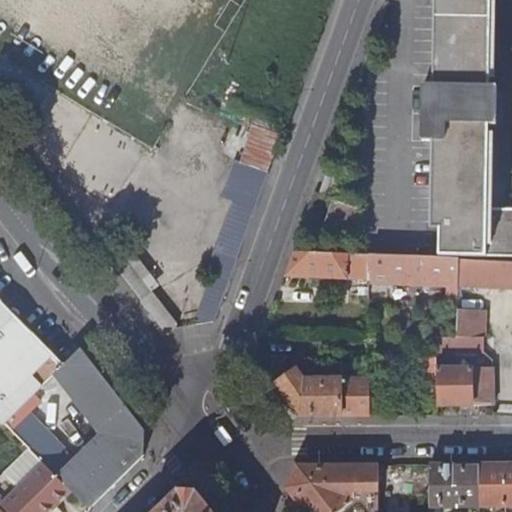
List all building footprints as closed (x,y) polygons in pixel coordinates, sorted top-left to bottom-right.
[(444,0),(443,84),(425,84),(424,139),(442,140),(440,226),(441,226),(440,253),(511,254),(511,208),(486,208),(489,0),(444,0)] [(215,313),(265,176),(246,169),(244,172),(234,168),(225,193),(235,197),(215,254),(212,253),(208,265),(215,268),(201,307),(215,313)] [(328,172),(321,192),(332,196),(340,176),(328,172)] [(358,208),(335,200),(326,224),(349,232),(358,208)] [(286,276),(370,280),(371,253),(294,251),(286,276)] [(120,266),(145,298),(163,284),(139,252),(120,266)] [(457,309),(459,285),(459,257),(371,253),(370,280),(376,281),(376,282),(447,286),(446,299),(448,299),(447,312),(457,312),(457,309)] [(511,286),(511,259),(459,257),(459,285),(511,286)] [(157,294),(144,303),(164,329),(176,320),(157,294)] [(52,353),(0,300),(0,404),(33,373),(45,386),(56,375),(65,366),(63,364),(65,363),(54,352),(52,353)] [(485,351),(486,310),(457,309),(457,312),(457,336),(437,336),(436,350),(485,351)] [(103,434),(59,477),(75,493),(93,511),(150,456),(150,435),(83,348),(65,366),(56,375),(103,434)] [(437,356),(421,356),(420,390),(437,390),(437,369),(437,356)] [(276,382),(300,415),(369,414),(368,378),(305,378),(296,367),(276,382)] [(494,369),(437,369),(437,390),(436,405),(494,405),(494,369)] [(13,426),(41,450),(58,431),(31,407),(13,426)] [(59,477),(33,450),(0,482),(0,502),(9,511),(55,511),(75,493),(59,477)] [(431,494),(430,465),(419,464),(419,481),(420,481),(420,493),(431,494)] [(430,506),(480,506),(480,464),(430,465),(431,494),(430,506)] [(511,511),(511,464),(480,464),(480,506),(507,506),(507,511),(511,511)] [(380,481),(380,465),(356,465),(356,466),(298,466),(288,487),(307,511),(339,511),(352,502),(380,503),(380,481)] [(419,481),(380,481),(380,503),(380,511),(419,511),(420,493),(420,481),(419,481)] [(212,511),(197,493),(184,492),(163,511),(212,511)]
